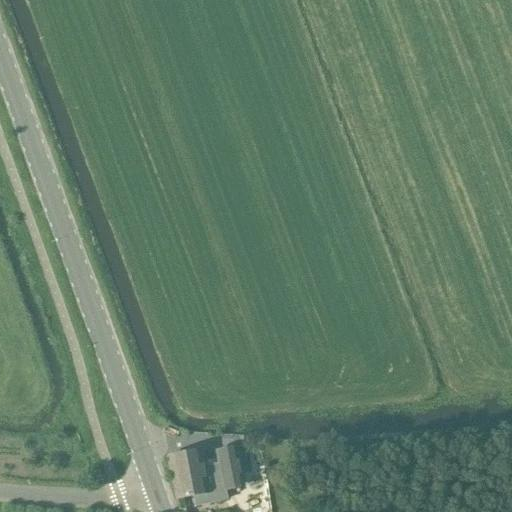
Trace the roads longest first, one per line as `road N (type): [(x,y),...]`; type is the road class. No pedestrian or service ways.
road 1 (tertiary): [(155,487),(0,61)]
road 2 (unclassified): [(155,487),(117,497),(0,491)]
